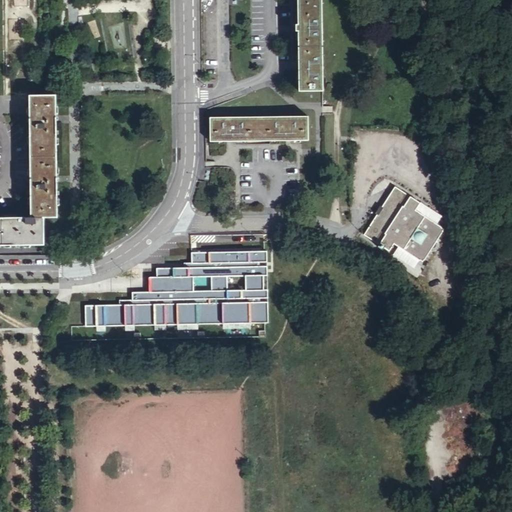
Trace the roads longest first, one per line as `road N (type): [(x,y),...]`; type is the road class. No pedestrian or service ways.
road 1 (track): [(447,511),(429,422),(423,307),(407,281),(341,230)]
road 2 (track): [(429,0),(511,246)]
road 3 (residential): [(165,215),(128,250),(96,265),(0,270)]
road 4 (residential): [(165,215),(341,230)]
road 5 (residential): [(185,97),(224,89),(223,0)]
road 6 (residential): [(185,97),(185,164),(165,215)]
